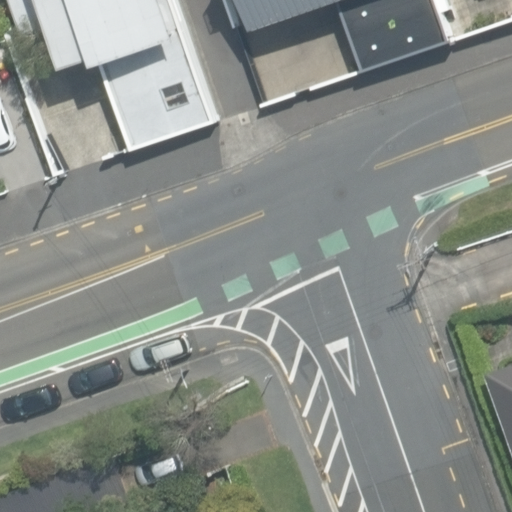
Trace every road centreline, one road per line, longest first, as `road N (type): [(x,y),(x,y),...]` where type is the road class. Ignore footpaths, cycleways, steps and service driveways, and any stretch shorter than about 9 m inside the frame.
road 1 (residential): [(286,205),(402,511)]
road 2 (tertiary): [(286,205),(0,308)]
road 3 (tertiary): [(511,118),(286,205)]
